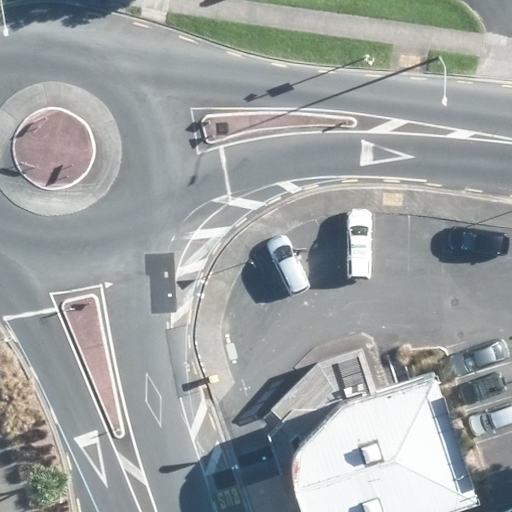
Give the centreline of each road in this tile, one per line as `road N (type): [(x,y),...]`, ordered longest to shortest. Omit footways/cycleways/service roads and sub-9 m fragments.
road 1 (secondary): [(136,67),(511,142)]
road 2 (secondary): [(511,144),(298,158),(223,176),(153,205)]
road 3 (tertiary): [(127,511),(0,242)]
road 4 (tertiary): [(130,231),(169,511)]
road 5 (secondary): [(136,67),(159,97),(169,133),(167,170),(153,205)]
road 6 (secondary): [(0,54),(41,37),(75,37),(136,67)]
road 7 (secondary): [(130,231),(65,256),(0,238)]
